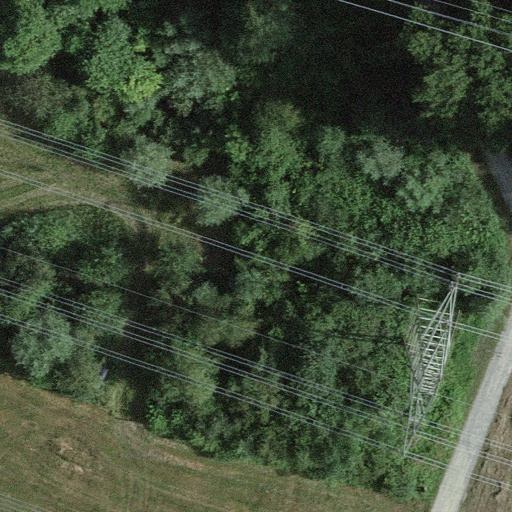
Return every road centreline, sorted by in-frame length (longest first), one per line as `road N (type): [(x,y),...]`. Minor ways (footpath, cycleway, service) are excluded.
road 1 (track): [(461,511),(511,335)]
road 2 (track): [(511,154),(437,0)]
